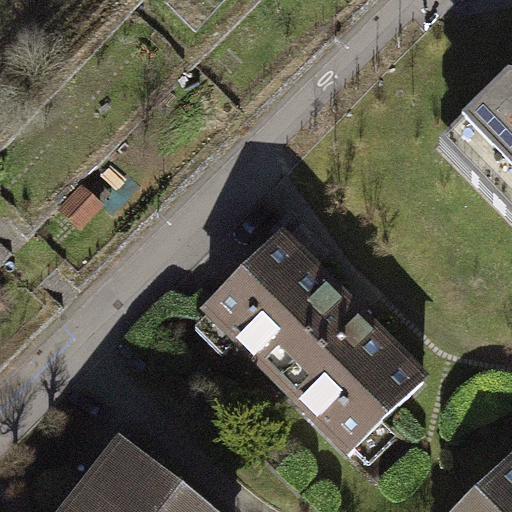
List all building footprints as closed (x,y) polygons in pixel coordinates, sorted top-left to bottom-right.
[(511,223),(511,82),(505,81),(438,148),(511,223)] [(81,187),(59,210),(81,233),(105,209),(81,187)] [(304,226),(288,239),(316,268),(331,254),(304,226)] [(204,314),(350,457),(423,382),(349,312),(277,242),(204,314)] [(198,511),(125,454),(95,489),(80,487),(74,511),(198,511)] [(511,511),(511,462),(460,511),(511,511)]
